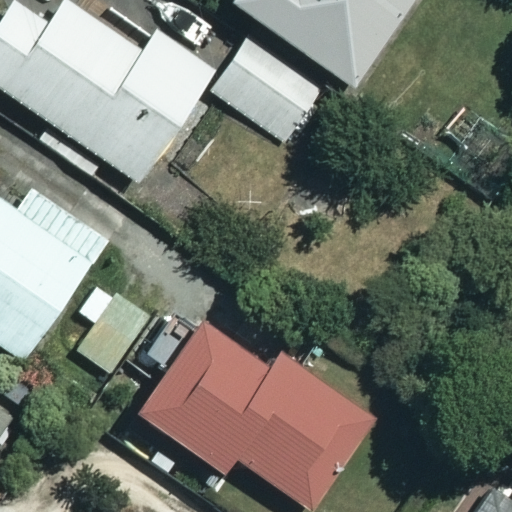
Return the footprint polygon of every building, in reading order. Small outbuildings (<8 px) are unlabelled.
[(50,0),(39,16),(15,0),(2,0),(0,3),(0,88),(131,177),(205,69),(144,28),(130,48),(59,0),(50,0)] [(223,0),(351,83),(404,0),(223,0)] [(318,90),(240,37),(205,88),(283,141),(318,90)] [(6,205),(0,200),(0,344),(16,356),(97,235),(21,184),(6,205)] [(146,317),(112,292),(74,344),(109,368),(146,317)] [(256,356),(191,311),(126,406),(211,464),(221,449),(303,505),(369,409),(268,339),(256,356)] [(0,421),(9,409),(0,403),(0,421)] [(511,511),(511,446),(465,511),(511,511)]
